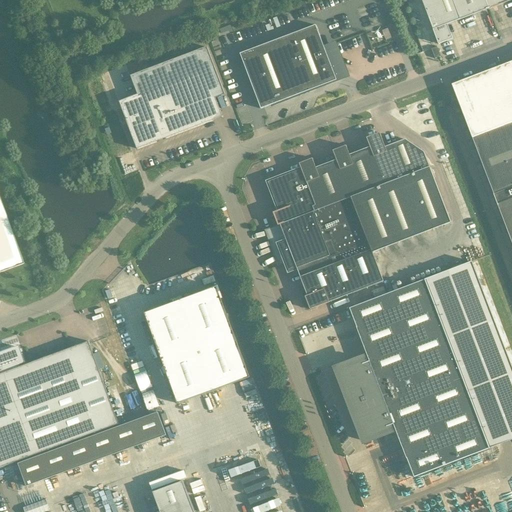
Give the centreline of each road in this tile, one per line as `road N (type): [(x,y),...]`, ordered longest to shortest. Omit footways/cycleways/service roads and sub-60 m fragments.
road 1 (unclassified): [(346,511),(214,162)]
road 2 (unclassified): [(214,162),(511,49)]
road 3 (unclassified): [(0,323),(59,299),(166,181),(214,162)]
road 4 (unknown): [(147,511),(142,481),(150,467),(221,420)]
